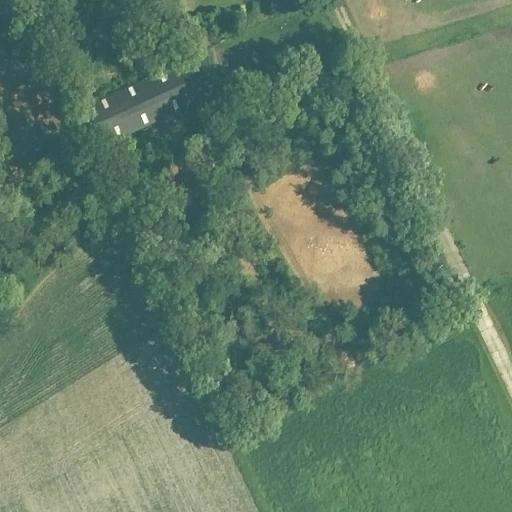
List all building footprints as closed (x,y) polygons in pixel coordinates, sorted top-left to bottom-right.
[(105,149),(123,141),(337,45),(318,2),(85,107),(105,149)] [(9,57),(24,50),(18,35),(3,41),(9,57)] [(126,66),(96,80),(102,92),(132,78),(126,66)] [(78,145),(42,162),(50,179),(86,162),(78,145)] [(59,218),(58,217),(73,209),(83,203),(77,192),(52,207),(25,224),(31,235),(59,218)]
